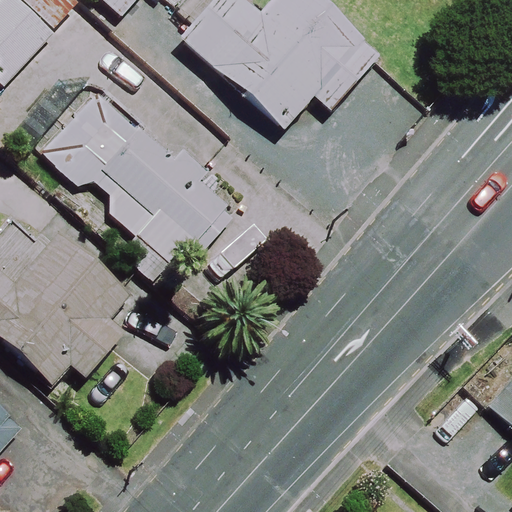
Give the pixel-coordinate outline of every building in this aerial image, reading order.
[(0,90),(73,12),(60,0),(2,0),(0,3),(0,90)] [(137,0),(92,0),(119,22),(137,0)] [(275,0),(254,25),(225,0),(185,0),(175,13),(192,28),(176,48),(278,138),(309,103),(326,118),(374,63),(301,0),(275,0)] [(177,281),(230,220),(211,204),(221,193),(176,154),(166,165),(91,99),(38,160),(177,281)] [(0,351),(46,393),(64,372),(79,385),(117,343),(101,329),(123,305),(55,244),(10,295),(0,286),(0,351)] [(511,405),(497,423),(511,436),(511,405)] [(0,452),(14,436),(0,423),(0,452)]
